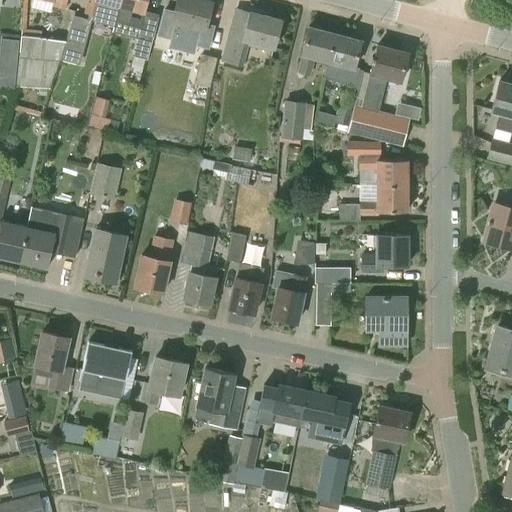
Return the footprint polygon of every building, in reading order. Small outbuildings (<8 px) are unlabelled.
[(119,6),(120,0),(86,0),(81,17),(73,15),(65,41),(64,40),(57,59),(60,60),(79,64),(91,20),(114,26),(119,6)] [(120,0),(119,6),(136,10),(132,26),(146,29),(150,14),(144,12),(147,0),(120,0)] [(208,50),(214,26),(206,24),(212,1),(205,0),(176,0),(171,21),(197,28),(192,45),(208,50)] [(273,47),(280,20),(250,12),(244,34),(228,30),(220,61),(242,67),(249,41),(273,47)] [(327,61),(334,34),(308,27),(301,54),(296,73),(310,76),(315,57),(327,61)] [(57,59),(64,40),(39,38),(40,32),(22,30),(15,87),(49,89),(60,60),(57,59)] [(147,60),(152,37),(136,34),(131,56),(147,60)] [(322,79),(353,87),(358,69),(353,68),(361,40),(334,34),(327,61),(322,79)] [(1,38),(0,46),(0,49),(18,51),(19,40),(1,38)] [(356,95),(347,132),(378,140),(385,112),(378,110),(386,78),(400,81),(407,52),(377,44),(363,97),(356,95)] [(209,87),(217,57),(201,54),(193,86),(179,83),(176,94),(199,99),(202,85),(209,87)] [(0,87),(14,89),(16,67),(0,65),(0,87)] [(511,83),(499,80),(491,109),(500,111),(495,129),(510,133),(511,125),(511,83)] [(347,132),(356,95),(341,91),(333,121),(331,128),(347,132)] [(94,96),(93,124),(108,124),(109,97),(94,96)] [(312,139),(312,137),(313,130),(311,129),(313,105),(306,104),(306,103),(284,101),(280,141),(300,143),(300,140),(301,140),(301,138),(312,139)] [(315,123),(331,128),(333,121),(317,116),(315,123)] [(511,164),(511,142),(491,138),(486,157),(511,164)] [(379,142),(360,141),(347,141),(346,155),(379,155),(379,142)] [(247,162),(251,149),(234,146),(232,159),(247,162)] [(376,184),(407,184),(407,159),(379,159),(379,155),(358,155),(359,170),(376,170),(376,184)] [(95,171),(90,194),(115,199),(121,168),(95,162),(94,170),(95,171)] [(407,210),(407,184),(376,184),(376,185),(358,185),(358,204),(338,204),(338,221),(360,221),(360,215),(376,215),(376,210),(407,210)] [(0,256),(13,259),(22,225),(1,221),(6,197),(0,196),(0,256)] [(187,224),(191,202),(174,198),(170,220),(187,224)] [(511,206),(495,202),(484,242),(511,249),(511,247),(511,206)] [(22,225),(13,259),(47,267),(51,251),(63,254),(72,213),(57,210),(53,232),(22,225)] [(114,282),(125,235),(95,228),(85,275),(114,282)] [(209,303),(215,277),(217,268),(208,266),(214,236),(187,231),(180,262),(190,264),(189,271),(183,297),(209,303)] [(254,313),(260,282),(263,269),(240,263),(247,236),(231,232),(225,259),(239,263),(228,307),(254,313)] [(407,265),(407,234),(377,234),(377,253),(361,253),(361,273),(382,273),(382,265),(407,265)] [(169,261),(173,240),(154,235),(149,256),(141,254),(134,286),(162,292),(169,261)] [(313,263),(313,242),(297,239),(293,264),(313,263)] [(315,285),(350,285),(350,267),(325,267),(325,243),(313,242),(313,263),(314,263),(315,285)] [(296,322),(306,276),(289,273),(286,288),(278,286),(271,316),(296,322)] [(350,285),(315,285),(315,324),(331,325),(331,292),(350,291),(350,285)] [(406,340),(406,299),(365,299),(365,327),(384,327),(384,340),(406,340)] [(511,375),(511,328),(498,324),(486,369),(511,375)] [(68,391),(73,368),(62,366),(68,337),(42,332),(32,374),(49,377),(47,387),(68,391)] [(16,361),(11,337),(0,339),(0,343),(4,363),(16,361)] [(123,388),(125,378),(131,352),(88,342),(82,368),(98,372),(96,383),(123,388)] [(178,394),(185,363),(155,357),(150,383),(143,381),(139,401),(156,405),(159,390),(178,394)] [(237,430),(245,389),(230,385),(233,374),(205,367),(196,402),(211,406),(207,424),(237,430)] [(298,426),(306,389),(279,384),(275,401),(259,397),(255,413),(272,417),(271,421),(298,426)] [(306,389),(298,426),(326,432),(327,428),(343,432),(346,416),(330,413),(333,395),(306,389)] [(389,487),(399,440),(403,440),(409,412),(379,405),(373,434),(374,434),(370,450),(372,450),(365,482),(389,487)] [(137,440),(143,412),(125,408),(119,437),(137,440)] [(6,436),(29,431),(25,416),(3,421),(6,436)] [(61,438),(83,443),(87,425),(65,420),(61,438)] [(242,434),(241,437),(236,464),(253,468),(259,438),(242,434)] [(95,452),(116,457),(120,440),(98,436),(95,452)] [(345,474),(351,446),(333,442),(327,470),(345,474)] [(511,456),(503,491),(511,493),(511,456)] [(268,467),(264,484),(287,489),(291,472),(268,467)] [(26,485),(10,489),(12,497),(28,493),(26,485)] [(42,511),(38,495),(0,503),(0,511),(42,511)] [(319,511),(336,511),(339,504),(319,500),(317,511),(319,511)]
